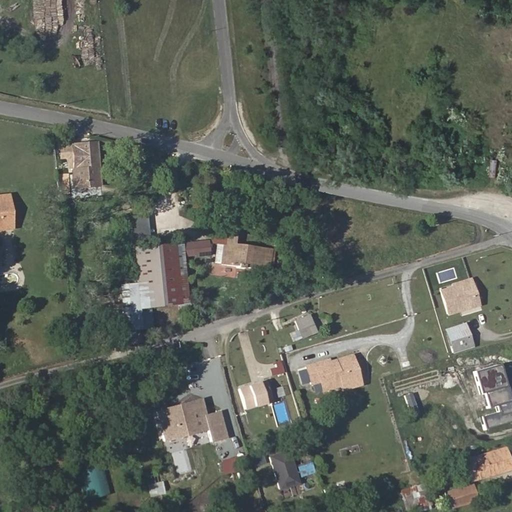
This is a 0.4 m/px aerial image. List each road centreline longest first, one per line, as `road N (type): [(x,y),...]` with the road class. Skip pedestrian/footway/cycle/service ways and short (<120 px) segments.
road 1 (residential): [(0,388),(511,237)]
road 2 (residential): [(511,231),(463,211),(263,168)]
road 3 (residential): [(205,154),(0,107)]
